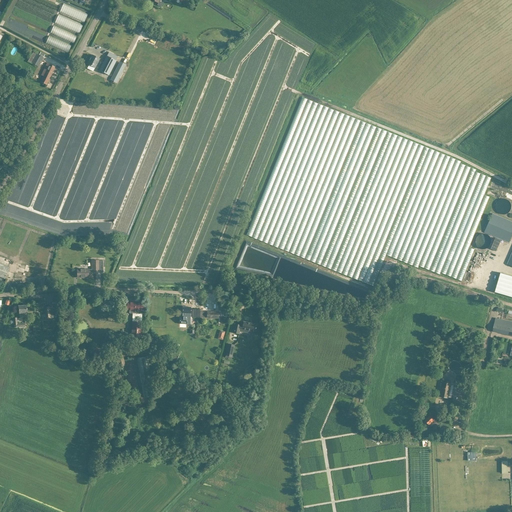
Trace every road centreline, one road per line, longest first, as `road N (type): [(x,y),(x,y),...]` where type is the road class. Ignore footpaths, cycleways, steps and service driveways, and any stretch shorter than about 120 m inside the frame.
road 1 (track): [(212,293),(267,307),(369,313),(385,273),(394,272),(511,304)]
road 2 (unclassified): [(0,191),(105,0)]
road 3 (unclassified): [(0,293),(212,293)]
